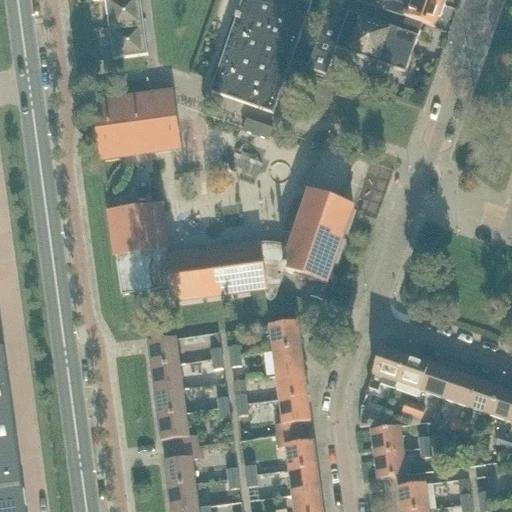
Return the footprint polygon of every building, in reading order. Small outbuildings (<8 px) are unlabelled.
[(110,30),(145,26),(141,0),(111,0),(106,1),(107,1),(110,30)] [(230,40),(212,93),(275,115),(278,105),(282,94),(314,0),(244,0),(239,15),(238,15),(236,19),(237,20),(234,31),(233,31),(233,32),(238,33),(235,42),(230,40)] [(333,0),(331,7),(309,69),(328,76),(337,50),(407,74),(424,25),(406,19),(402,30),(396,28),(369,19),(341,9),(344,0),(333,0)] [(390,0),(357,0),(356,2),(360,3),(406,19),(424,25),(435,29),(439,18),(441,19),(445,7),(424,0),(397,0),(397,2),(390,0)] [(146,56),(149,56),(145,26),(110,30),(114,61),(146,56)] [(103,154),(180,144),(175,110),(173,94),(96,105),(103,154)] [(313,300),(322,303),(354,210),(311,195),(292,253),(287,251),(280,249),(272,248),(267,248),(262,249),(262,247),(169,258),(163,212),(111,219),(122,297),(172,291),(174,304),(267,293),(268,299),(270,302),(272,302),(273,302),(274,301),(275,299),(285,272),(318,284),(313,300)] [(275,354),(301,350),(298,325),(272,328),(275,354)] [(153,370),(180,367),(177,341),(150,345),(153,370)] [(241,359),(241,358),(240,348),(230,350),(232,360),(241,359)] [(0,350),(0,511),(26,511),(5,350),(0,350)] [(278,378),(305,375),(301,350),(275,354),(278,378)] [(213,362),(224,361),(222,351),(212,352),(213,362)] [(396,391),(398,386),(407,360),(383,351),(381,357),(369,390),(379,394),(382,386),(396,391)] [(233,370),(243,369),(241,359),(232,360),(233,370)] [(419,399),(421,394),(430,368),(407,360),(398,386),(396,391),(419,399)] [(215,372),(225,371),(224,361),(213,362),(215,372)] [(157,394),(183,391),(180,367),(153,370),(157,394)] [(444,402),(453,376),(430,368),(421,394),(444,402)] [(282,403),(308,399),(305,375),(278,378),(282,403)] [(468,410),(477,384),(453,376),(444,402),(468,410)] [(199,391),(219,390),(218,378),(198,379),(199,391)] [(491,418),(500,392),(477,384),(468,410),(491,418)] [(160,419),(187,416),(183,391),(157,394),(160,419)] [(511,425),(511,396),(500,392),(491,418),(511,425)] [(238,409),(248,408),(247,397),(237,398),(238,409)] [(220,412),(230,410),(229,399),(219,401),(220,412)] [(285,428),(301,425),(311,424),(308,399),(282,403),(285,427),(285,428)] [(413,418),(416,408),(407,405),(403,414),(413,418)] [(248,408),(238,409),(239,419),(249,417),(248,408)] [(384,426),(387,417),(363,408),(361,429),(384,426)] [(416,408),(413,418),(423,421),(426,412),(416,408)] [(230,410),(220,412),(221,421),(231,420),(230,410)] [(190,441),(190,440),(187,416),(160,419),(163,444),(174,443),(190,441)] [(460,434),(463,424),(453,421),(450,430),(460,434)] [(463,424),(460,434),(469,437),(473,428),(463,424)] [(279,439),(302,436),(301,425),(285,428),(285,427),(277,428),(279,439)] [(403,453),(400,429),(400,428),(373,432),(376,457),(403,453)] [(288,448),(304,446),(302,436),(279,439),(280,450),(288,449),(288,448)] [(507,450),(510,441),(500,437),(497,447),(507,450)] [(175,453),(198,449),(197,439),(190,440),(190,441),(174,443),(175,453)] [(421,451),(431,450),(429,439),(420,441),(421,451)] [(291,474),(317,470),(314,445),(304,446),(288,448),(288,449),(291,474)] [(200,462),(198,450),(198,449),(175,453),(176,463),(193,461),(193,463),(200,462)] [(431,450),(421,451),(423,461),(432,460),(431,450)] [(379,481),(406,478),(403,453),(376,457),(379,481)] [(196,486),(193,463),(193,461),(176,463),(166,464),(169,490),(196,486)] [(266,466),(267,484),(290,483),(290,466),(266,466)] [(247,479),(257,478),(256,468),(246,469),(247,479)] [(229,481),(239,480),(238,470),(228,472),(229,481)] [(294,498),(321,495),(317,470),(291,474),(294,498)] [(257,478),(247,479),(249,489),(259,488),(257,478)] [(239,480),(229,481),(231,492),(241,490),(239,480)] [(461,498),(471,497),(469,481),(459,483),(461,498)] [(172,511),(191,511),(199,511),(196,486),(169,490),(172,511)] [(402,511),(428,511),(426,487),(399,490),(402,511)] [(296,511),(322,511),(321,495),(294,498),(296,511)] [(480,506),(490,504),(489,495),(479,496),(480,506)] [(463,508),(472,507),(471,497),(461,498),(463,508)] [(211,500),(211,509),(233,509),(233,500),(211,500)] [(293,511),(294,502),(280,503),(280,511),(293,511)]
